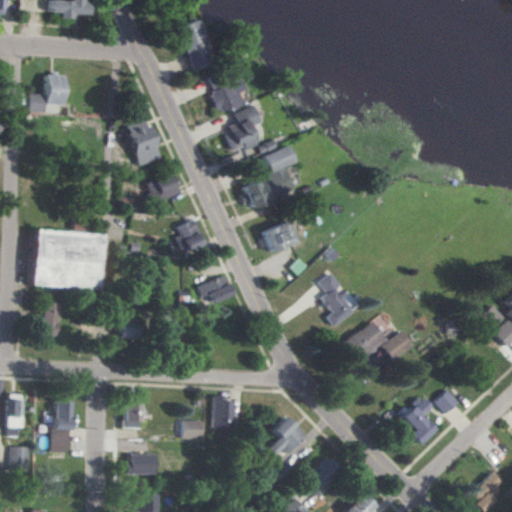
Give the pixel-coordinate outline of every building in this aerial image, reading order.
[(57,0),(43,0),(44,12),(53,12),(52,18),(65,19),(66,14),(83,15),(83,2),(76,1),(75,0),(61,0),(62,0),(57,0)] [(185,71),(207,64),(193,19),(171,26),(185,71)] [(39,94),(24,93),(24,106),(57,107),(58,75),(40,74),(39,94)] [(237,90),(232,78),(201,91),(211,113),(235,103),(231,93),(237,90)] [(249,145),(242,126),(252,122),(245,105),(225,113),(229,123),(217,127),(226,150),(236,146),(237,150),(249,145)] [(153,158),(142,120),(120,126),(131,165),(153,158)] [(236,186),(244,207),(286,191),(277,166),(288,163),(282,145),(256,154),(264,175),(236,186)] [(148,181),(156,199),(173,192),(165,174),(148,181)] [(169,227),(175,243),(178,242),(182,251),(198,244),(187,219),(169,227)] [(262,253),(293,241),(284,219),(253,231),(262,253)] [(24,286),(92,289),(95,233),(71,232),(72,226),(67,225),(67,232),(27,229),(24,286)] [(327,326),(347,311),(335,296),(340,292),(325,272),(312,282),(321,293),(314,299),(325,313),(320,317),(327,326)] [(228,296),(220,275),(192,285),(197,298),(204,295),(207,303),(228,296)] [(511,326),(511,289),(498,302),(504,308),(499,313),(511,326)] [(35,335),(50,335),(51,303),(36,302),(35,335)] [(473,317),(501,346),(511,335),(511,332),(486,305),(473,317)] [(115,338),(134,337),(134,318),(115,318),(115,338)] [(172,321),(156,320),(155,341),(172,342),(172,321)] [(335,345),(351,363),(379,338),(364,320),(335,345)] [(387,361),(406,345),(394,330),(375,346),(387,361)] [(428,401),(440,413),(453,401),(441,389),(428,401)] [(18,427),(17,394),(1,394),(2,436),(13,436),(13,427),(18,427)] [(208,428),(229,428),(230,400),(221,400),(221,396),(209,395),(208,428)] [(426,429),(414,417),(424,407),(414,395),(392,416),(405,429),(400,434),(410,444),(426,429)] [(119,428),(136,428),(136,397),(119,397),(119,428)] [(47,452),(65,452),(66,401),(50,400),(49,412),(41,412),(41,422),(48,422),(47,452)] [(281,453),(300,436),(280,416),(265,430),(273,438),(263,447),(270,455),(277,448),(281,453)] [(178,439),(198,439),(199,420),(179,420),(178,439)] [(5,470),(24,471),(25,447),(6,446),(5,470)] [(151,454),(123,454),(123,473),(150,474),(151,454)] [(300,478),(312,490),(333,470),(322,458),(300,478)] [(459,497),(474,511),(500,487),(486,472),(459,497)] [(298,511),(310,498),(299,487),(276,511),(298,511)] [(161,511),(154,511),(155,493),(132,493),(131,511),(142,511),(161,511)] [(367,511),(370,510),(354,495),(337,511),(367,511)]
